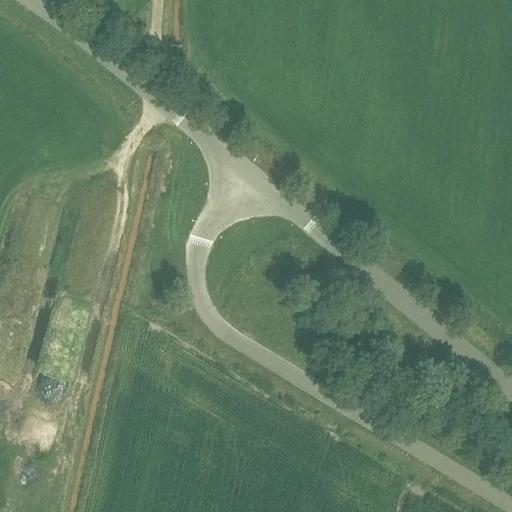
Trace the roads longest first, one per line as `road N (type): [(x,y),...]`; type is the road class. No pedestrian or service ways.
road 1 (unclassified): [(511,507),(234,342),(205,316),(194,235),(230,159)]
road 2 (unclassified): [(511,388),(230,159)]
road 3 (unclassified): [(230,159),(123,62),(39,0)]
